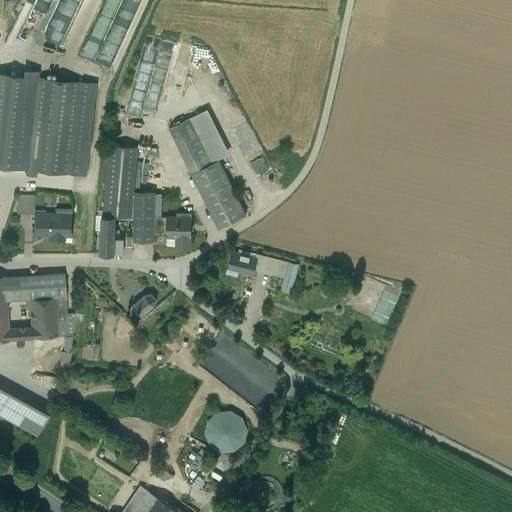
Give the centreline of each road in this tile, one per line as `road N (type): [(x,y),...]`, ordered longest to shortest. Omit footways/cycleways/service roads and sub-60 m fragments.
road 1 (track): [(511,477),(295,374),(173,277),(303,173),(323,126),(350,0)]
road 2 (residential): [(173,277),(112,262),(0,263)]
